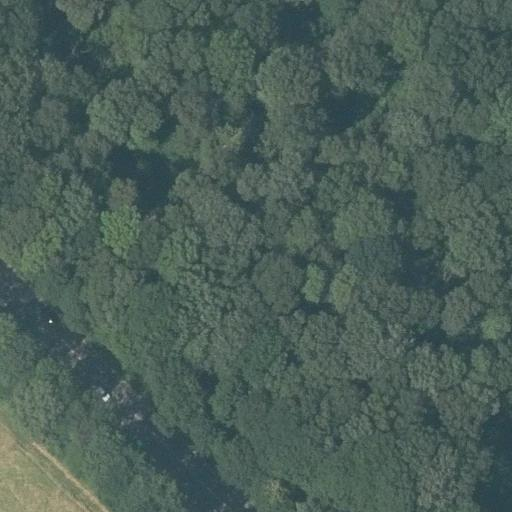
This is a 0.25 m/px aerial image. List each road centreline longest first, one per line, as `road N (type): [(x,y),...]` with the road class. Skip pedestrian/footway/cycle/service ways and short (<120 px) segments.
road 1 (track): [(305,511),(96,306),(91,287),(103,262),(144,221),(385,0)]
road 2 (primary): [(0,277),(229,511)]
